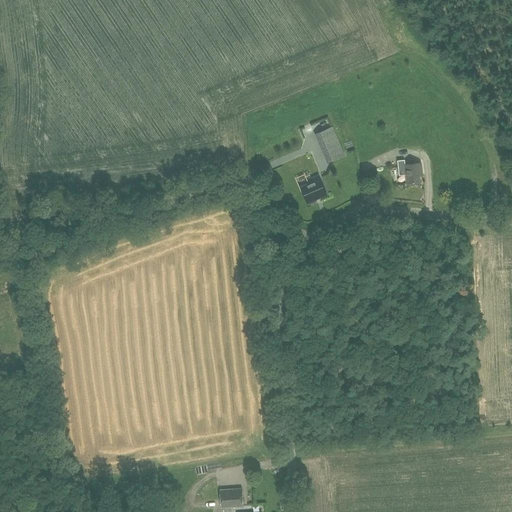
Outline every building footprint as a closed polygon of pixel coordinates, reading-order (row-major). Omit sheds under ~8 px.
[(331,127),(317,133),(329,162),(343,156),(331,127)] [(422,175),(421,162),(405,164),(404,159),(397,160),(399,175),(405,175),(406,183),(420,182),(419,175),(422,175)] [(312,178),(313,181),(300,187),(306,200),(318,195),(319,197),(326,194),(318,175),(312,178)] [(280,182),(283,188),(289,185),(286,179),(280,182)] [(242,506),(241,488),(219,490),(220,508),(242,506)] [(151,503),(150,495),(138,495),(138,504),(151,503)]
